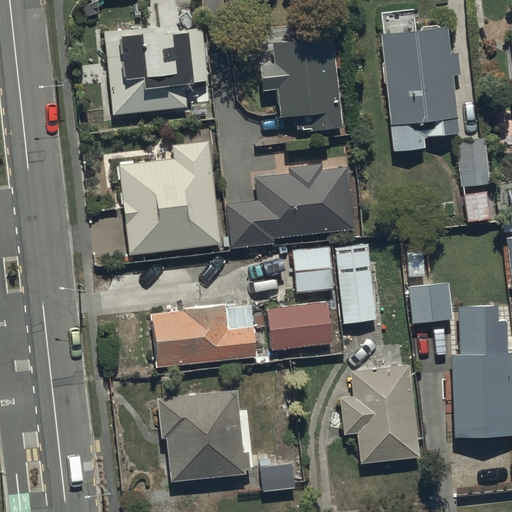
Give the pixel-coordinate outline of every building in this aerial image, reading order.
[(112,117),(187,110),(185,85),(207,83),(202,30),(163,34),(163,27),(104,33),(112,117)] [(424,139),(459,136),(453,78),(461,77),(458,55),(450,55),(447,29),(380,36),(393,154),(425,151),(424,139)] [(311,134),(342,131),(333,40),(271,46),(273,65),(259,67),(262,94),(277,93),(279,120),(296,118),(297,132),(311,131),(311,134)] [(456,143),(460,189),(489,186),(485,140),(456,143)] [(220,247),(209,143),(172,147),(173,161),(119,167),(129,257),(220,247)] [(273,240),(354,232),(347,169),(322,172),(321,166),(287,169),(288,176),(254,179),(257,203),(226,206),(231,250),(274,246),(273,240)] [(467,225),(490,222),(486,194),(463,197),(467,225)] [(343,326),(376,322),(368,246),(334,250),(343,326)] [(292,251),(295,295),(333,292),(330,249),(292,251)] [(403,288),(420,287),(418,260),(401,261),(403,288)] [(412,327),(452,322),(448,285),(407,290),(412,327)] [(270,353),(332,347),(327,305),(266,312),(270,353)] [(156,371),(256,360),(250,308),(225,310),(225,307),(182,311),(183,313),(150,317),(156,371)] [(453,441),(511,439),(511,355),(500,356),(498,308),(457,310),(459,357),(450,358),(453,441)] [(357,436),(360,467),(419,461),(410,368),(350,374),(353,399),(340,400),(344,438),(357,436)] [(170,485),(246,478),(246,473),(251,472),(249,455),(244,456),(237,393),(157,401),(161,442),(166,442),(170,485)] [(262,494),(295,490),(292,466),(260,469),(262,494)]
